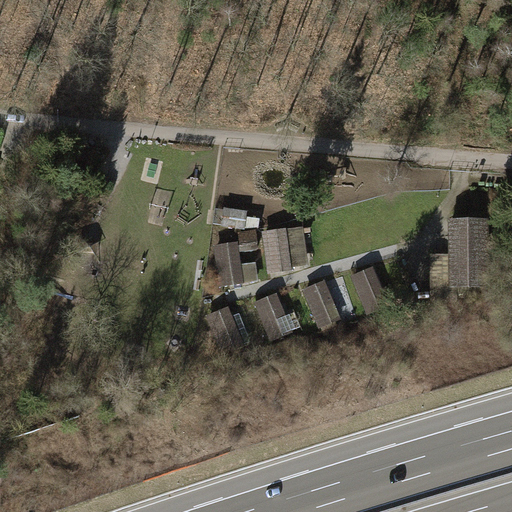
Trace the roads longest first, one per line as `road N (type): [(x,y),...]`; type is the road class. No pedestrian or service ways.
road 1 (residential): [(511,161),(0,119)]
road 2 (motorway): [(511,440),(272,511)]
